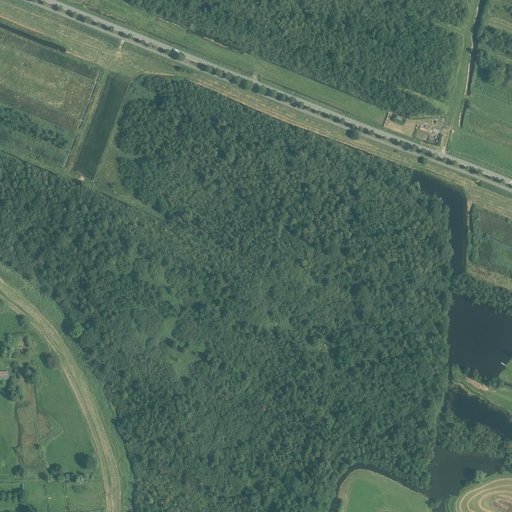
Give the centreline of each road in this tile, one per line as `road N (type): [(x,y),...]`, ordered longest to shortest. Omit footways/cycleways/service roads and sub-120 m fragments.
road 1 (tertiary): [(511,182),(45,0)]
road 2 (track): [(51,167),(68,172),(126,32)]
road 3 (track): [(476,0),(442,155)]
